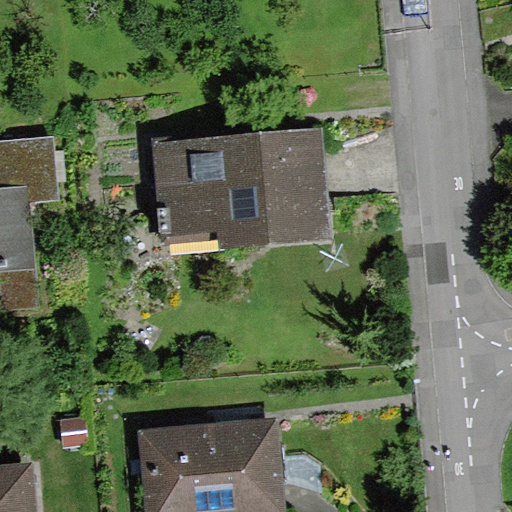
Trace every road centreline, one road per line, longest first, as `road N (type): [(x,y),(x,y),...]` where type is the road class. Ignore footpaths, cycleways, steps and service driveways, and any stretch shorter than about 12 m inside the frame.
road 1 (residential): [(442,0),(475,370)]
road 2 (residential): [(475,370),(486,511)]
